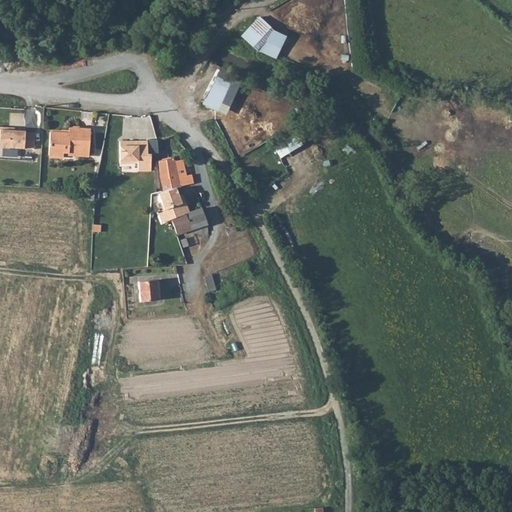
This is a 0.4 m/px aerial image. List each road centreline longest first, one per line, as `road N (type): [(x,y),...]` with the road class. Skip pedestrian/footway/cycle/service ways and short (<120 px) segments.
road 1 (track): [(347,511),(345,451),(299,302),(224,166),(160,101)]
road 2 (unclassified): [(25,90),(132,61),(160,101)]
road 3 (track): [(267,0),(234,21),(190,78),(160,101)]
road 4 (residential): [(160,101),(25,90)]
